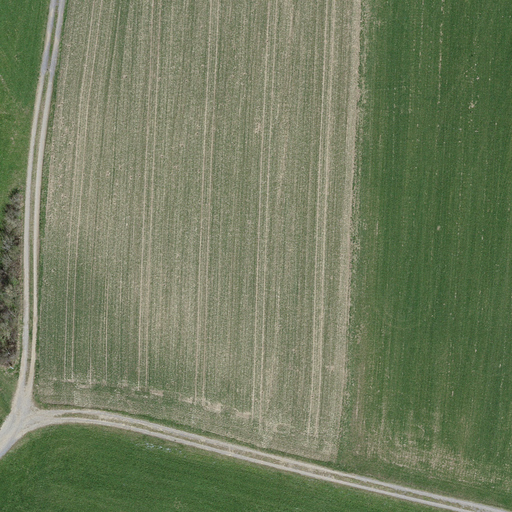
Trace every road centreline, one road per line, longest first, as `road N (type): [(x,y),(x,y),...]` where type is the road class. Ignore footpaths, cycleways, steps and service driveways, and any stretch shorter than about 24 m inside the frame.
road 1 (track): [(511,511),(39,392)]
road 2 (track): [(39,392),(30,118),(45,0)]
